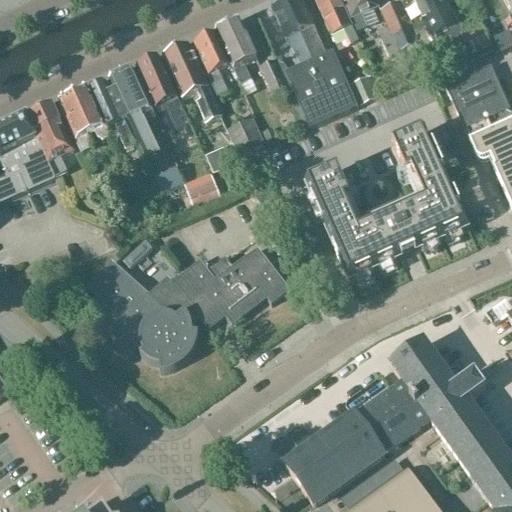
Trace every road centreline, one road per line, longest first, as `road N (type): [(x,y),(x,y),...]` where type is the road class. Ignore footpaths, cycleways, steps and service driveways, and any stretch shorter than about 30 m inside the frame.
road 1 (residential): [(163,470),(351,331),(511,259)]
road 2 (residential): [(0,108),(244,0)]
road 3 (tertiary): [(135,442),(0,313)]
